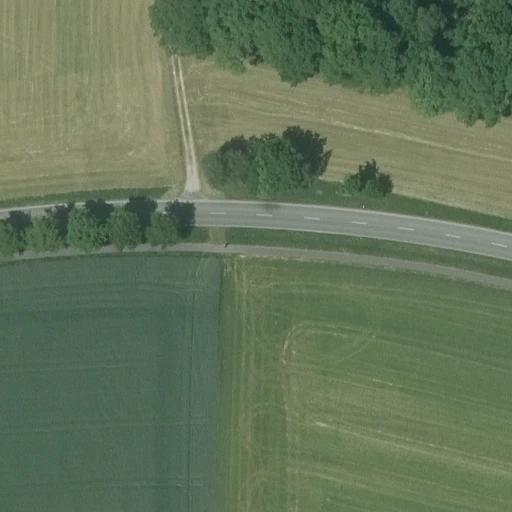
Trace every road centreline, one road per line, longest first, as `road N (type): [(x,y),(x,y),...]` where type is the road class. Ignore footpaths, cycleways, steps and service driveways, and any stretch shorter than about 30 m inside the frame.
road 1 (track): [(196,214),(175,43),(177,19),(194,3),(239,0),(511,30)]
road 2 (tertiary): [(0,224),(106,215),(291,218),(511,249)]
